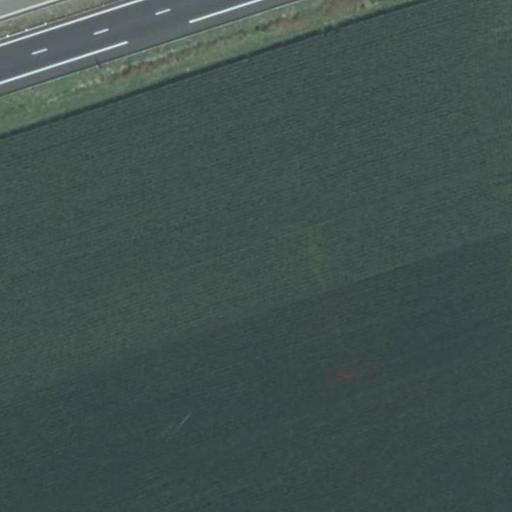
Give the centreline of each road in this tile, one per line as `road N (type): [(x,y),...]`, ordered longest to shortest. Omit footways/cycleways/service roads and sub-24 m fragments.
road 1 (track): [(0,130),(403,0)]
road 2 (trunk): [(0,64),(202,0)]
